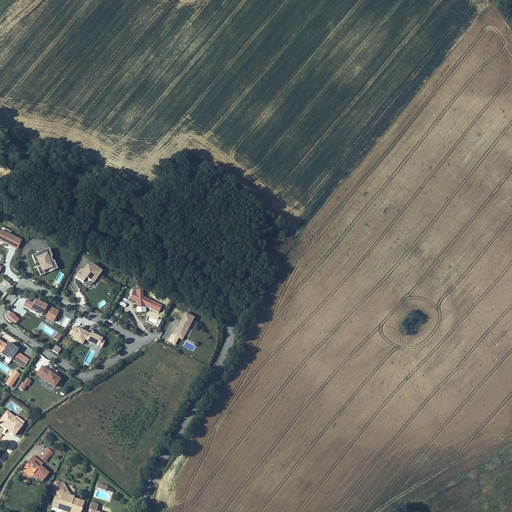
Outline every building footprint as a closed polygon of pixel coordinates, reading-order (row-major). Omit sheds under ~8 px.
[(0,243),(17,251),(22,239),(1,229),(0,230),(0,243)] [(50,248),(32,255),(35,264),(37,263),(41,274),(57,268),(50,248)] [(90,288),(103,271),(89,260),(76,278),(90,288)] [(131,300),(137,300),(137,312),(146,312),(146,307),(151,307),(151,298),(144,298),(143,290),(131,291),(131,300)] [(9,310),(14,314),(24,303),(19,299),(9,310)] [(34,303),(26,299),(23,307),(49,317),(53,307),(35,300),(34,303)] [(183,312),(173,336),(184,340),(194,316),(183,312)] [(56,316),(53,323),(64,328),(67,322),(56,316)] [(73,336),(72,339),(84,345),(100,352),(106,339),(73,325),(69,334),(73,336)] [(59,341),(62,334),(54,331),(52,338),(59,341)] [(30,359),(17,351),(19,348),(8,342),(7,344),(0,339),(0,352),(7,356),(5,360),(9,363),(11,360),(25,368),(30,359)] [(52,351),(58,354),(62,348),(55,345),(52,351)] [(53,391),(61,378),(42,365),(35,375),(44,381),(42,385),(53,391)] [(11,388),(20,374),(14,370),(5,384),(11,388)] [(26,377),(18,388),(24,392),(32,381),(26,377)] [(14,421),(5,415),(0,421),(0,425),(6,430),(4,433),(12,439),(19,429),(13,424),(14,421)] [(45,454),(40,459),(45,463),(49,458),(45,454)] [(39,482),(46,475),(39,468),(42,465),(33,457),(29,461),(31,464),(29,466),(27,463),(23,467),(30,474),(28,476),(33,480),(35,478),(39,482)] [(28,476),(30,474),(23,467),(20,470),(27,477),(28,476)] [(56,483),(53,489),(65,493),(63,485),(56,483)] [(79,511),(80,510),(79,509),(80,504),(71,501),(71,499),(64,496),(65,493),(53,489),(50,497),(52,498),(50,505),(55,507),(54,511),(57,511),(79,511)]
